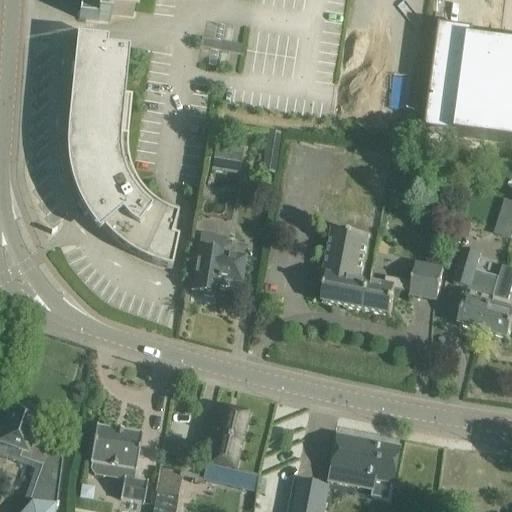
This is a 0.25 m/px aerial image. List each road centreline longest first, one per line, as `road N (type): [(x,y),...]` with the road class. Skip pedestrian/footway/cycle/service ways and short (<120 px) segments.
road 1 (tertiary): [(511,430),(404,412),(140,346),(58,315)]
road 2 (tertiary): [(0,174),(11,0)]
